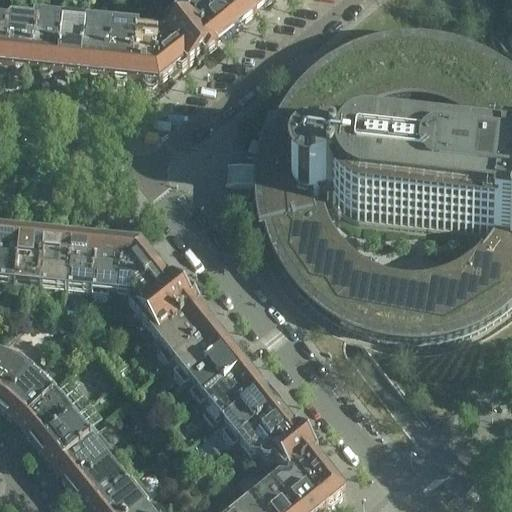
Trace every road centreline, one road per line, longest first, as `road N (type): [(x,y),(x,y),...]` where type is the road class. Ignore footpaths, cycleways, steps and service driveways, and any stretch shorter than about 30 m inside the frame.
road 1 (residential): [(417,511),(148,172)]
road 2 (residential): [(356,0),(148,172)]
road 3 (residential): [(148,172),(0,155)]
